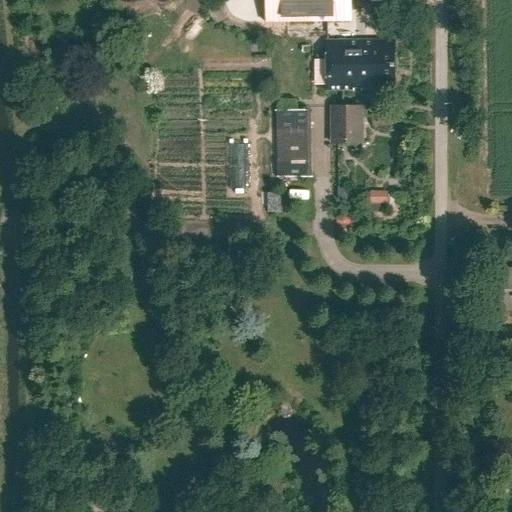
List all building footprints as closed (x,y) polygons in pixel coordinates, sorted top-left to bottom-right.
[(281,35),(280,23),(286,23),(286,39),(328,38),(328,22),(346,22),(345,0),(264,0),(265,23),(268,23),(268,35),(281,35)] [(362,94),(396,93),(395,51),(388,51),(388,40),(367,41),(367,45),(329,46),(330,99),(362,98),(362,94)] [(337,148),(365,147),(365,110),(336,111),(337,148)] [(280,179),(315,177),(313,132),(279,133),(280,179)] [(348,189),(337,189),(338,200),(349,199),(348,189)] [(370,191),(370,204),(382,204),(388,204),(388,192),(370,191)] [(511,278),(499,279),(500,314),(511,313),(511,278)]
